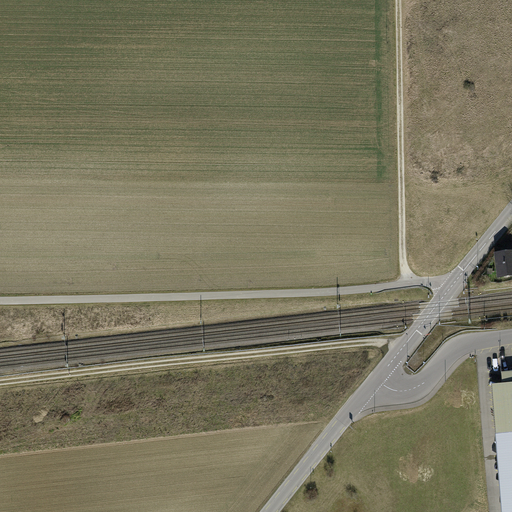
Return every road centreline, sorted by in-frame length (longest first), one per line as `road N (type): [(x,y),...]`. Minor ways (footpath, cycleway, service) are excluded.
road 1 (track): [(452,285),(0,300)]
road 2 (track): [(402,349),(356,343),(0,382)]
road 3 (track): [(398,0),(408,282)]
road 4 (tertiary): [(377,380),(511,213)]
road 5 (unknown): [(492,340),(500,511)]
road 6 (tertiary): [(270,511),(377,380)]
road 7 (unclassified): [(377,380),(391,389),(418,387),(455,348),(511,337)]
